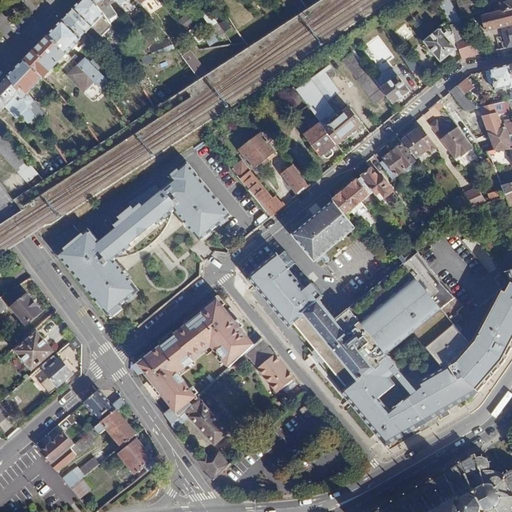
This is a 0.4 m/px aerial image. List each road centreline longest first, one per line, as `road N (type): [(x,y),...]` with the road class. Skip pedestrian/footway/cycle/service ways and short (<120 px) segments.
road 1 (residential): [(221,273),(467,68),(511,57)]
road 2 (residential): [(391,477),(221,273)]
road 3 (residential): [(0,212),(112,363)]
road 4 (primary): [(380,484),(305,506),(221,511)]
road 5 (residential): [(112,363),(0,457)]
road 6 (residential): [(221,273),(112,363)]
road 7 (primary): [(391,477),(483,423),(503,402)]
